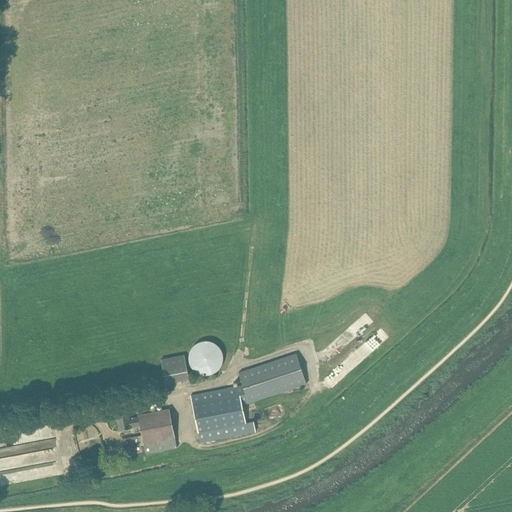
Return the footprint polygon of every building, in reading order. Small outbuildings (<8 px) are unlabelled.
[(296,353),(238,371),(242,385),(247,403),(306,384),(296,353)] [(161,360),(166,384),(189,379),(185,355),(161,360)] [(242,385),(191,395),(201,443),(256,432),(254,422),(246,423),(243,405),(248,404),(247,403),(242,385)] [(170,407),(139,413),(147,454),(177,447),(170,407)] [(128,413),(116,415),(119,430),(141,425),(139,416),(129,418),(128,413)] [(142,434),(122,437),(126,455),(145,452),(142,434)]
